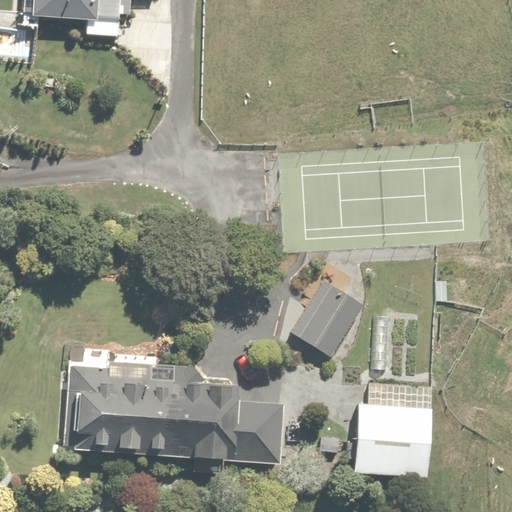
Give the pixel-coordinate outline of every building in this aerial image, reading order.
[(25,0),(25,20),(118,23),(118,0),(25,0)] [(361,308),(323,284),(292,331),(330,356),(361,308)] [(392,372),(391,316),(369,317),(370,372),(392,372)] [(184,367),(68,362),(66,398),(75,398),(73,454),(277,464),(280,410),(230,407),(231,389),(183,387),(184,367)] [(431,410),(357,408),(355,478),(428,480),(431,410)]
